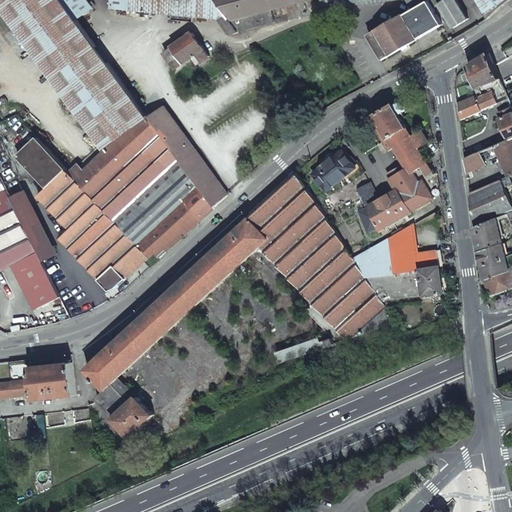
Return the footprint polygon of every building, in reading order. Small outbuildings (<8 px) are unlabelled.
[(0,0),(0,2),(107,150),(133,126),(135,129),(149,117),(78,20),(63,0),(0,0)] [(81,18),(67,0),(63,0),(78,20),(81,18)] [(224,43),(240,31),(217,0),(67,0),(81,18),(94,9),(87,0),(135,0),(133,12),(210,25),(224,43)] [(217,0),(240,31),(277,22),(275,17),(287,14),(287,7),(313,0),(324,0),(328,13),(388,0),(410,0),(415,9),(371,35),(385,59),(446,23),(436,8),(442,5),(455,27),(470,18),(459,0),(217,0)] [(511,0),(478,0),(490,19),(511,0)] [(181,68),(187,63),(199,55),(204,61),(211,56),(195,32),(168,52),(181,68)] [(494,81),(503,77),(492,53),(470,66),(479,87),(488,84),(489,86),(495,83),(494,81)] [(511,99),(510,95),(504,98),(503,95),(498,97),(496,95),(495,95),(493,91),(481,93),(488,109),(511,99)] [(477,96),(459,104),(461,121),(483,111),(477,96)] [(397,146),(406,162),(407,162),(414,172),(430,162),(421,147),(431,141),(425,130),(415,136),(404,119),(406,117),(403,112),(405,111),(407,109),(407,107),(406,105),(404,103),(402,103),(400,104),(396,106),(395,104),(376,115),(381,125),(375,128),(375,129),(374,130),(374,131),(374,132),(375,133),(376,134),(377,134),(378,134),(380,133),(385,142),(388,141),(393,149),(397,146)] [(152,117),(216,207),(229,195),(166,107),(152,117)] [(511,139),(511,138),(511,107),(501,113),(511,139)] [(156,251),(161,257),(216,207),(152,117),(151,115),(149,117),(135,129),(133,126),(107,150),(85,169),(80,163),(71,171),(151,255),(156,251)] [(118,286),(151,255),(71,171),(39,136),(19,154),(49,186),(40,195),(69,226),(60,235),(110,289),(118,286)] [(509,176),(511,175),(511,138),(511,139),(497,145),(509,176)] [(329,189),(358,166),(345,150),(316,173),(329,189)] [(481,151),(466,158),(468,172),(486,164),(481,151)] [(395,221),(441,194),(438,167),(434,169),(430,162),(414,172),(420,182),(403,192),(400,188),(383,199),(373,183),(364,188),(382,232),(386,230),(388,233),(398,226),(395,221)] [(406,162),(390,172),(400,188),(403,192),(420,182),(414,172),(407,162),(406,162)] [(251,218),(89,369),(97,378),(95,379),(97,381),(99,380),(107,389),(98,398),(133,435),(141,428),(142,429),(149,424),(148,422),(157,414),(140,395),(134,401),(111,376),(258,241),(263,247),(269,241),(313,298),(306,303),(333,338),(322,342),(320,338),(277,353),(280,363),(398,323),(383,300),(355,258),(299,172),(250,216),(251,218)] [(511,210),(511,201),(503,179),(470,192),(475,227),(499,216),(509,212),(511,210)] [(7,189),(0,192),(0,214),(15,207),(7,189)] [(0,270),(15,263),(37,308),(60,296),(38,252),(15,207),(0,214),(0,270)] [(499,216),(475,227),(480,252),(505,243),(499,216)] [(394,248),(419,245),(415,224),(392,237),(394,248)] [(374,247),(355,258),(383,300),(445,292),(438,250),(420,252),(419,245),(394,248),(392,237),(374,247)] [(123,376),(263,247),(258,241),(111,376),(134,401),(140,395),(123,376)] [(508,257),(505,243),(480,252),(483,267),(508,257)] [(511,268),(511,269),(508,257),(483,267),(485,276),(491,295),(511,287),(511,268)] [(35,393),(36,398),(52,397),(53,399),(61,398),(61,396),(78,394),(74,362),(32,366),(33,379),(35,393)] [(24,380),(26,395),(35,393),(33,379),(24,380)] [(14,381),(16,396),(26,395),(24,380),(14,381)] [(0,383),(0,398),(16,396),(14,381),(0,383)] [(63,413),(39,414),(40,436),(47,436),(47,425),(64,424),(63,413)]
